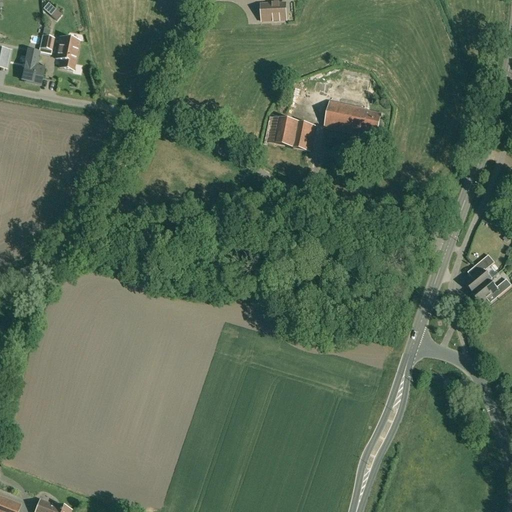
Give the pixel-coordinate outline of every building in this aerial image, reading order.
[(285,4),(261,6),(262,23),(286,21),(285,4)] [(62,16),(48,5),(43,10),(57,22),(62,16)] [(42,37),(40,45),(53,48),(54,40),(48,38),(50,30),(44,29),(43,34),(42,37)] [(73,72),(79,43),(60,39),(56,60),(61,61),(60,69),(73,72)] [(41,87),(44,70),(36,68),(39,54),(28,51),(22,81),(25,82),(25,83),(41,87)] [(359,136),(377,139),(382,116),(364,112),(371,82),(342,76),(337,98),(333,97),(332,104),(330,104),(324,130),(359,137),(359,136)] [(310,153),(315,128),(273,119),(268,144),(310,153)] [(474,268),(480,274),(466,286),(473,295),(472,296),(492,280),(485,272),(495,264),(488,257),(474,268)] [(472,296),(480,305),(494,294),(497,298),(511,287),(506,281),(497,288),(491,281),(492,280),(472,296)] [(0,497),(0,511),(18,511),(21,506),(0,497)] [(42,503),(40,502),(36,511),(70,511),(54,505),(54,507),(47,505),(47,503),(43,502),(42,503)]
